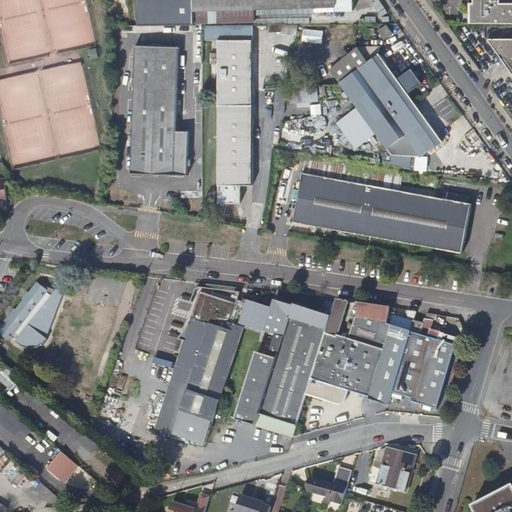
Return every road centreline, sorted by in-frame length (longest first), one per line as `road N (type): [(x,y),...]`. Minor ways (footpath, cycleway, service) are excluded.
road 1 (unknown): [(244,268),(242,227),(208,208),(199,192),(180,40),(124,46),(116,96),(119,156),(150,206),(157,259)]
road 2 (unclassified): [(97,511),(378,432),(461,427)]
road 3 (unclassified): [(135,256),(496,306)]
road 4 (unknown): [(291,274),(271,182),(274,34)]
road 5 (tertiary): [(511,149),(405,0)]
road 6 (unclassified): [(135,256),(106,220),(50,201),(23,208),(13,244)]
road 7 (unclassified): [(496,306),(461,427)]
road 8 (unclassified): [(13,244),(111,261),(135,256)]
